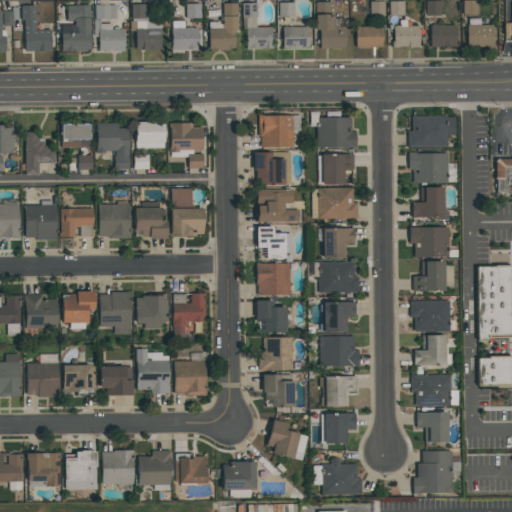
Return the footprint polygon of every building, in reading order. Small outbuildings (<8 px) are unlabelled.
[(477,15),(477,0),(462,0),(462,15),(477,15)] [(384,1),(369,1),(369,17),(384,17),(384,1)] [(403,1),(388,2),(389,16),(403,16),(403,1)] [(425,16),(441,15),(440,1),(425,1),(425,16)] [(511,1),(511,23),(503,23),(503,41),(511,40),(511,1)] [(255,3),(243,4),(244,48),(270,48),(270,28),(256,28),(255,3)] [(293,3),(278,3),(278,17),(293,17),(293,3)] [(134,31),(134,48),(159,49),(159,21),(147,21),(147,4),(130,4),(130,31),(134,31)] [(200,18),(200,4),(184,4),(185,19),(200,18)] [(208,48),(236,47),(235,4),(221,4),(221,23),(208,23),(208,48)] [(35,5),(22,6),(23,49),(50,48),(50,30),(36,30),(35,5)] [(97,48),(123,48),(123,30),(111,30),(111,24),(100,24),(100,20),(116,20),(116,5),(93,5),(93,39),(97,39),(97,48)] [(66,24),(60,24),(60,50),(90,50),(90,6),(66,6),(66,24)] [(0,10),(0,50),(5,50),(5,32),(6,32),(6,28),(12,27),(12,31),(20,31),(19,10),(0,10)] [(490,25),(479,25),(480,18),(466,18),(466,44),(489,45),(490,25)] [(183,28),(183,21),(171,21),(170,47),(198,48),(198,29),(183,28)] [(392,46),(419,45),(418,24),(392,25),(392,46)] [(455,26),(429,25),(429,45),(455,46),(455,26)] [(307,28),(282,27),(281,46),(307,47),(307,28)] [(354,46),(381,46),(381,28),(354,27),(354,46)] [(291,131),(299,131),(298,115),(257,115),(258,147),(292,146),(291,131)] [(317,148),(355,147),(354,129),(351,129),(350,116),(316,117),(317,148)] [(446,146),(445,135),(454,135),(454,116),(410,116),(410,130),(406,130),(406,147),(446,146)] [(201,127),(187,127),(187,121),(169,121),(168,151),(201,151),(201,127)] [(0,122),(0,154),(13,154),(12,128),(3,128),(3,122),(0,122)] [(128,130),(117,130),(117,124),(95,123),(95,152),(114,153),(113,169),(127,170),(128,130)] [(163,149),(163,123),(133,124),(134,149),(163,149)] [(60,148),(88,148),(88,125),(59,125),(60,148)] [(37,175),(38,163),(53,163),(54,147),(43,146),(43,138),(35,138),(35,132),(24,132),(23,175),(37,175)] [(352,170),(352,151),(320,152),(321,185),(342,184),(342,170),(352,170)] [(445,152),(407,153),(407,170),(411,170),(411,184),(446,183),(445,152)] [(201,154),(186,154),(187,169),(201,168),(201,154)] [(75,169),(90,169),(91,156),(75,156),(75,169)] [(494,193),(511,192),(511,156),(495,156),(494,193)] [(356,203),(352,203),(351,187),(317,188),(317,219),(356,219),(356,203)] [(442,187),(419,187),(419,201),(411,201),(411,218),(447,217),(447,211),(442,211),(442,187)] [(169,236),(201,236),(202,205),(190,204),(190,189),(169,188),(169,236)] [(255,223),(298,223),(298,209),(285,209),(285,204),(291,204),(291,190),(255,190),(255,223)] [(17,204),(0,204),(0,238),(18,238),(17,204)] [(23,204),(23,238),(55,238),(54,204),(23,204)] [(97,238),(128,238),(128,204),(96,204),(97,238)] [(165,238),(165,218),(158,218),(158,205),(133,205),(134,239),(165,238)] [(91,207),(58,207),(59,238),(72,237),(72,227),(79,227),(79,237),(91,237),(91,207)] [(322,259),(343,259),(343,244),(353,243),(353,226),(321,227),(322,259)] [(446,257),(447,226),(408,226),(407,244),(413,244),(412,256),(446,257)] [(272,227),(255,227),(255,259),(283,258),(283,245),(287,245),(287,233),(272,234),(272,227)] [(442,261),(419,262),(420,274),(411,274),(411,292),(443,292),(442,261)] [(254,262),(255,295),(289,295),(288,262),(254,262)] [(357,276),(353,276),(352,262),(318,263),(319,294),(357,293),(357,276)] [(476,341),(475,267),(510,267),(511,337),(487,338),(487,341),(476,341)] [(92,310),(93,289),(76,288),(75,294),(61,293),(60,322),(86,323),(86,310),(92,310)] [(97,292),(98,327),(112,327),(112,333),(130,333),(129,291),(97,292)] [(203,321),(204,293),(189,293),(189,303),(184,303),(184,294),(171,294),(171,327),(188,327),(188,321),(203,321)] [(0,323),(18,324),(19,294),(2,294),(2,297),(0,297),(0,323)] [(56,299),(41,300),(41,294),(23,295),(24,329),(56,329),(56,299)] [(134,294),(134,324),(142,324),(142,329),(162,329),(162,294),(134,294)] [(413,331),(447,330),(447,300),(408,301),(408,318),(412,318),(413,331)] [(285,333),(284,301),(254,302),(254,322),(262,322),(263,333),(285,333)] [(323,333),(344,332),(344,318),(354,318),(354,301),(322,301),(323,333)] [(18,336),(18,325),(6,324),(6,336),(18,336)] [(421,335),(422,350),(412,350),(412,366),(450,365),(449,354),(444,354),(443,335),(421,335)] [(319,366),(357,367),(358,350),(353,350),(353,337),(319,336),(319,366)] [(257,353),(257,371),(291,370),(290,337),(263,338),(264,352),(257,353)] [(168,354),(145,353),(145,349),(135,349),(134,390),(148,390),(148,394),(167,394),(168,354)] [(204,395),(203,352),(189,352),(189,360),(171,361),(172,396),(204,395)] [(25,397),(57,396),(56,353),(38,353),(38,363),(25,363),(25,397)] [(476,387),(476,359),(486,359),(486,357),(511,357),(511,387),(476,387)] [(18,361),(0,361),(0,395),(19,395),(18,361)] [(62,392),(89,391),(89,363),(61,363),(62,392)] [(106,396),(131,395),(131,379),(123,379),(123,363),(98,364),(99,388),(106,388),(106,396)] [(278,378),(279,373),(263,372),(262,406),(291,408),(292,379),(278,378)] [(323,407),(345,407),(345,392),(355,392),(355,374),(323,374),(323,407)] [(449,376),(409,375),(409,391),(413,391),(413,405),(449,405),(449,376)] [(446,442),(446,411),(414,411),(415,428),(423,427),(423,442),(446,442)] [(323,414),(322,443),(343,443),(343,429),(354,429),(354,415),(323,414)] [(286,422),(272,418),(264,446),(272,448),(270,453),(291,459),(298,433),(284,429),(286,422)] [(62,458),(63,490),(94,490),(94,449),(74,450),(74,458),(62,458)] [(136,485),(152,486),(152,490),(168,490),(169,450),(152,449),(151,457),(136,457),(136,485)] [(99,484),(131,484),(131,450),(99,450),(99,484)] [(450,493),(449,450),(420,450),(420,462),(415,462),(415,477),(410,477),(411,494),(450,493)] [(25,482),(43,481),(43,486),(57,486),(56,451),(25,452),(25,482)] [(0,482),(8,482),(9,487),(21,487),(20,453),(0,452),(0,482)] [(178,483),(206,483),(205,455),(177,455),(178,483)] [(359,495),(359,479),(356,479),(356,464),(338,464),(338,458),(328,458),(328,464),(320,464),(320,481),(320,495),(359,495)] [(249,498),(249,490),(254,490),(254,459),(232,460),(232,470),(221,470),(221,490),(228,490),(229,498),(249,498)]
